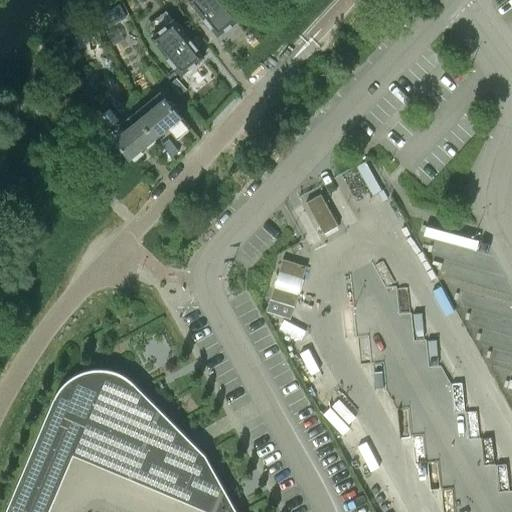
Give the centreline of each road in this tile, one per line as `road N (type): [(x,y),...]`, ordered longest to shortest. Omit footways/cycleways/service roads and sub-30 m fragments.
road 1 (unclassified): [(449,0),(198,278),(322,511)]
road 2 (residential): [(0,417),(109,255),(271,86)]
road 3 (unknown): [(363,245),(372,279),(494,511)]
road 4 (unclassified): [(463,0),(499,64),(410,153)]
